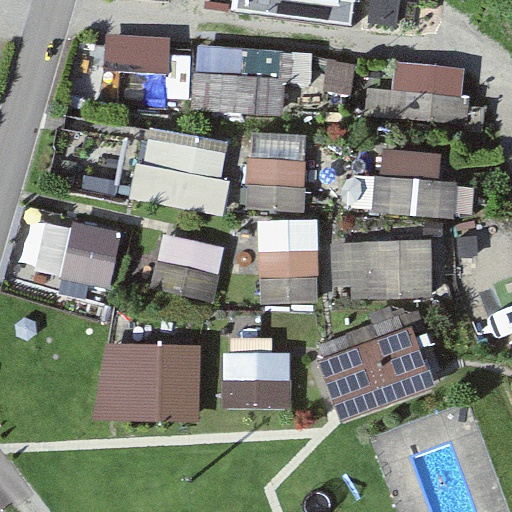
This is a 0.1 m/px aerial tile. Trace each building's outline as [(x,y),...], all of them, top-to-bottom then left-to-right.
[(263,0),(263,16),(354,17),(354,0),(263,0)] [(109,30),(108,95),(176,95),(177,31),(109,30)] [(195,103),(288,107),(291,45),(198,41),(195,103)] [(469,117),(476,65),(403,55),(396,106),(469,117)] [(311,205),(311,131),(253,132),(254,205),(311,205)] [(145,134),(139,198),(228,207),(234,143),(145,134)] [(355,172),(354,207),(461,211),(462,181),(446,180),(447,146),(390,144),(389,173),(355,172)] [(169,228),(157,281),(219,295),(230,242),(169,228)] [(439,291),(439,236),(341,235),(341,290),(439,291)] [(321,299),(322,244),(265,243),(264,298),(321,299)] [(511,268),(500,270),(508,327),(511,326),(511,268)] [(423,325),(328,344),(340,405),(436,385),(423,325)] [(207,417),(208,339),(106,337),(105,416),(207,417)] [(297,405),(298,348),(229,347),(228,404),(297,405)]
